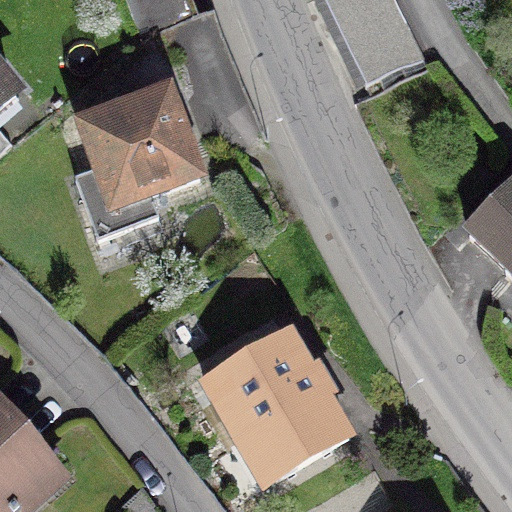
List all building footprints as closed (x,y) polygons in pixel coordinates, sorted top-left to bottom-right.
[(125,0),(140,39),(189,20),(181,0),(125,0)] [(321,0),(365,90),(423,62),(390,0),(321,0)] [(0,134),(0,113),(15,100),(0,82),(0,156),(11,147),(0,134)] [(81,130),(97,175),(76,183),(98,244),(158,222),(150,200),(199,181),(168,98),(81,130)] [(511,190),(469,239),(511,280),(511,190)] [(265,488),(345,439),(324,404),(329,400),(315,375),(309,378),(290,346),(209,393),(265,488)] [(0,511),(23,511),(60,480),(0,412),(0,511)]
